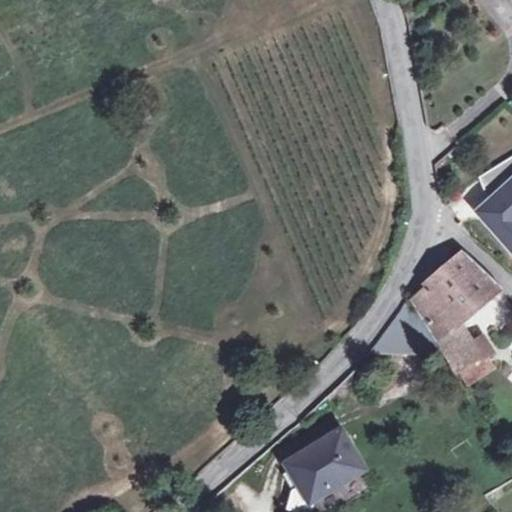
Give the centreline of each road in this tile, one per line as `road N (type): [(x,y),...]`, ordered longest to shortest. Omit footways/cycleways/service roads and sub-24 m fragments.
road 1 (tertiary): [(431,218),(392,293),(316,388),(185,511)]
road 2 (tertiary): [(383,0),(398,34),(431,218)]
